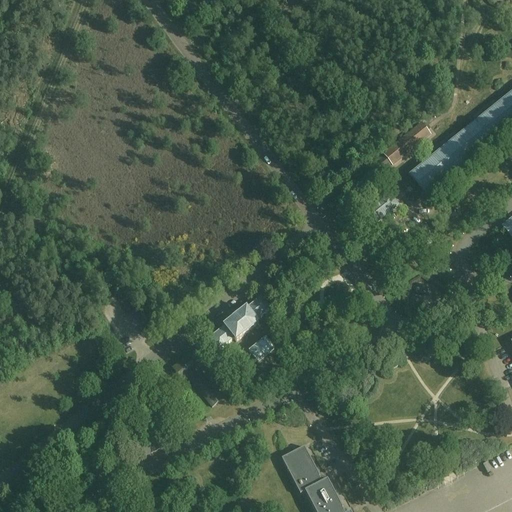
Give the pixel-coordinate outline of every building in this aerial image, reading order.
[(511,124),(511,95),(498,106),(497,104),(495,106),(493,102),(473,118),(476,121),(474,123),(476,124),(460,138),(458,136),(456,137),(454,134),(434,150),(436,152),(435,154),(437,156),(412,176),(426,194),(511,124)] [(380,160),(380,163),(384,167),(387,168),(391,164),(393,166),(430,135),(421,124),(383,154),(385,156),(380,160)] [(388,195),(364,215),(373,226),(384,217),(386,220),(391,216),(389,213),(398,206),(388,195)] [(511,220),(503,227),(511,238),(511,220)] [(257,321),(272,309),(262,298),(248,310),(247,309),(224,327),(225,328),(210,340),(219,352),(234,340),(236,343),(259,324),(257,321)] [(266,339),(259,344),(250,352),(258,363),(274,350),(266,339)] [(222,400),(195,366),(201,360),(194,351),(172,369),(183,382),(188,378),(212,408),(222,400)] [(154,435),(134,446),(141,459),(162,448),(154,435)] [(292,454),(282,459),(301,496),(305,493),(314,511),(343,511),(328,481),(322,484),(320,478),(306,451),(305,448),(294,453),(295,454),(293,455),(292,454)]
